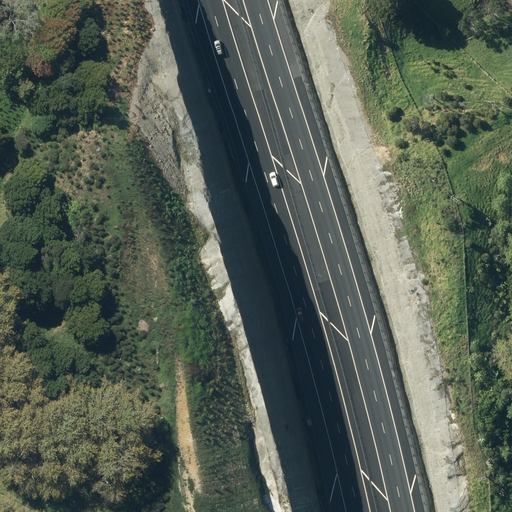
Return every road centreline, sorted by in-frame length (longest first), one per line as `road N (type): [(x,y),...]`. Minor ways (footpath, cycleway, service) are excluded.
road 1 (motorway): [(362,511),(304,284),(213,0)]
road 2 (motorway): [(258,0),(358,315),(406,511)]
